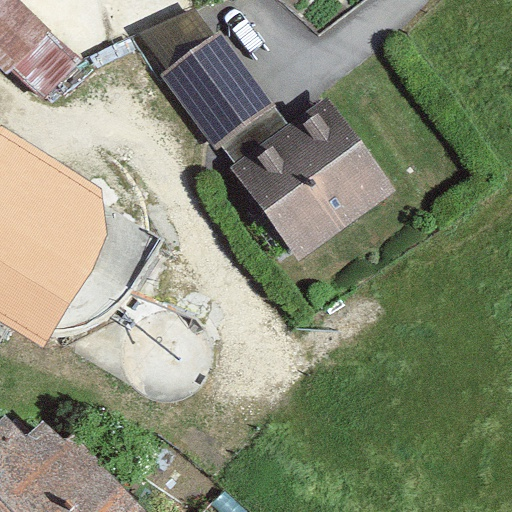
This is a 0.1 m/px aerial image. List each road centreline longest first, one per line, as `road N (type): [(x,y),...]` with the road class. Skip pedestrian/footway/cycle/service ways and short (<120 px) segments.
road 1 (unknown): [(0,110),(97,132),(149,173),(239,323)]
road 2 (residential): [(418,0),(313,80)]
